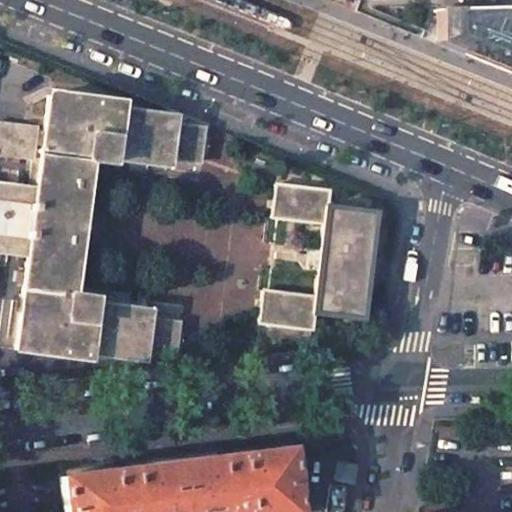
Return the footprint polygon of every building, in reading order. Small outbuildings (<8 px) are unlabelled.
[(435,43),(511,73),(511,14),(507,12),(508,10),(449,11),(435,43)] [(117,104),(46,95),(42,128),(0,122),(0,155),(32,159),(29,188),(7,185),(8,179),(0,177),(0,253),(27,258),(14,350),(84,358),(85,352),(141,360),(142,352),(172,357),(176,323),(146,319),(146,312),(92,305),(92,298),(68,295),(85,161),(109,164),(110,158),(166,165),(166,158),(198,162),(202,128),(171,124),(172,117),(116,110),(117,104)] [(329,191),(273,184),(270,218),(321,225),(313,296),(261,290),(256,324),(311,330),(312,314),(361,320),(373,212),(328,207),(329,191)] [(295,511),(288,449),(59,477),(63,511),(209,511),(211,511),(295,511)] [(354,465),(337,462),(334,480),(351,483),(354,465)] [(346,487),(329,484),(324,511),(331,511),(332,510),(342,511),(346,487)]
